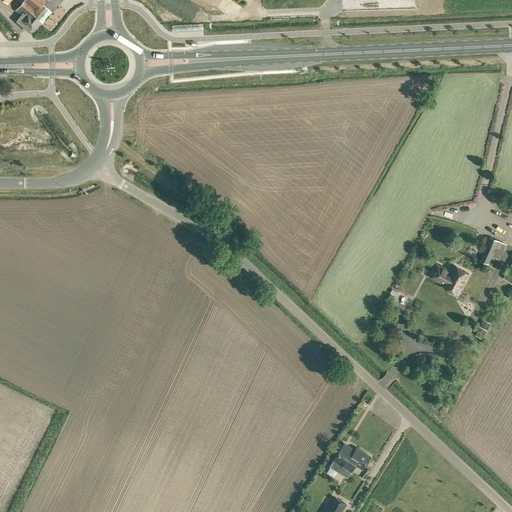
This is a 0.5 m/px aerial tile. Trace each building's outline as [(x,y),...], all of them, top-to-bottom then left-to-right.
[(22,2),(15,10),(21,15),(16,21),(28,32),(31,28),(32,28),(39,19),(43,23),(52,12),(48,8),(47,8),(42,3),(44,0),(20,0),(19,1),(22,2)] [(503,254),(507,244),(499,240),(490,237),(480,260),(489,264),(495,251),(503,254)] [(511,282),(511,262),(503,278),(511,282)] [(452,273),(438,265),(432,276),(446,284),(444,286),(458,293),(470,271),(456,264),(452,273)] [(482,339),(487,330),(480,326),(475,335),(482,339)] [(355,452),(353,451),(353,450),(344,444),(330,466),(347,477),(356,464),(363,469),(371,457),(357,448),(355,452)] [(341,511),(346,504),(335,497),(325,511),(341,511)]
